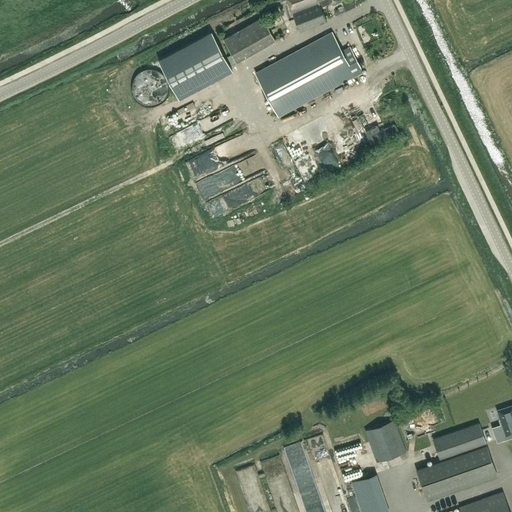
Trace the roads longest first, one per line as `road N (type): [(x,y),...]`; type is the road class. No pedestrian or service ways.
road 1 (tertiary): [(511,270),(385,0)]
road 2 (track): [(0,243),(231,133)]
road 3 (tertiary): [(0,94),(189,0)]
